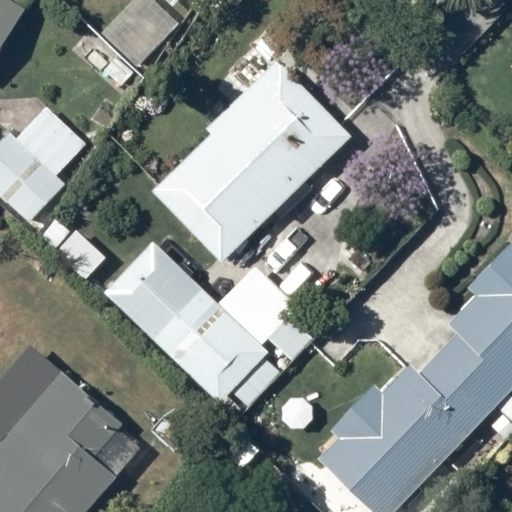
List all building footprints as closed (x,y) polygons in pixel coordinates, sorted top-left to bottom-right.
[(9,0),(0,0),(0,50),(26,10),(9,0)] [(180,25),(153,0),(136,0),(105,33),(140,67),(180,25)] [(206,131),(209,134),(152,192),(224,263),(350,136),(354,131),(279,58),(206,131)] [(88,143),(41,100),(0,144),(0,192),(31,221),(66,182),(58,176),(88,143)] [(108,257),(64,216),(42,239),(86,281),(108,257)] [(221,302),(155,241),(106,294),(221,402),(232,390),(249,406),(286,367),(262,345),(298,307),(255,266),(221,302)] [(420,364),(417,362),(410,355),(348,419),(314,454),(372,511),(394,511),(511,392),(511,247),(482,278),(455,306),(458,309),(464,314),(456,322),(459,325),(420,364)] [(84,511),(143,444),(28,346),(0,379),(0,469),(4,473),(0,478),(0,511),(84,511)] [(268,447),(242,425),(221,451),(247,472),(268,447)]
